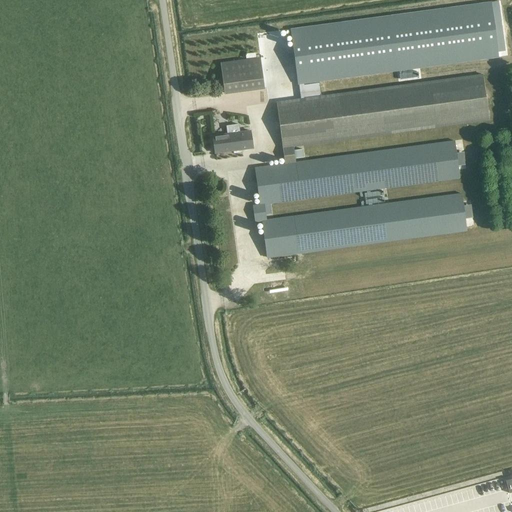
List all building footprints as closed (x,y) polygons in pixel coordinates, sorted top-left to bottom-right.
[(291,36),(301,98),(320,96),(318,85),(511,59),(503,7),(291,36)] [(260,58),(220,63),(224,95),(264,90),(260,58)] [(454,141),(295,162),(295,159),(303,158),(302,149),(294,150),(293,147),(489,121),(482,74),(320,96),(301,98),(276,102),(285,164),(254,168),(259,204),(252,205),(255,222),(262,221),(266,257),(466,230),(461,194),(266,220),(266,214),(272,213),(270,202),(459,177),(454,141)] [(227,134),(212,136),(215,153),(252,148),(249,131),(239,132),(238,125),(226,126),(227,134)] [(511,474),(493,480),(501,511),(502,511),(511,509),(511,474)]
